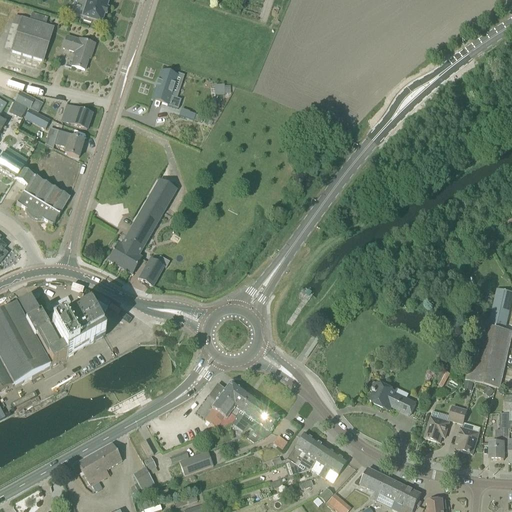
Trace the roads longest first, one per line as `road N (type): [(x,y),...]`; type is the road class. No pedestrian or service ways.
road 1 (secondary): [(477,483),(372,454),(332,425),(294,380)]
road 2 (primary): [(0,496),(163,407)]
road 3 (tertiary): [(64,272),(114,106)]
road 4 (primary): [(288,253),(376,137)]
